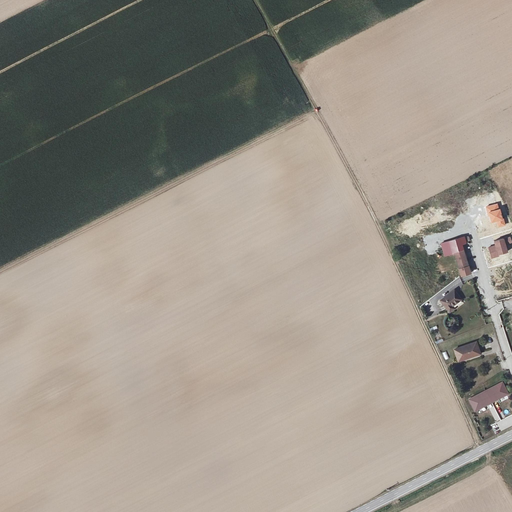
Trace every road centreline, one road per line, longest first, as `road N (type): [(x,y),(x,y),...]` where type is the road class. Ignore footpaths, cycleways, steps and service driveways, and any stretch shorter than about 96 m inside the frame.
road 1 (track): [(254,0),(372,214),(482,449)]
road 2 (secondary): [(511,434),(358,511)]
road 3 (residential): [(473,234),(511,371)]
